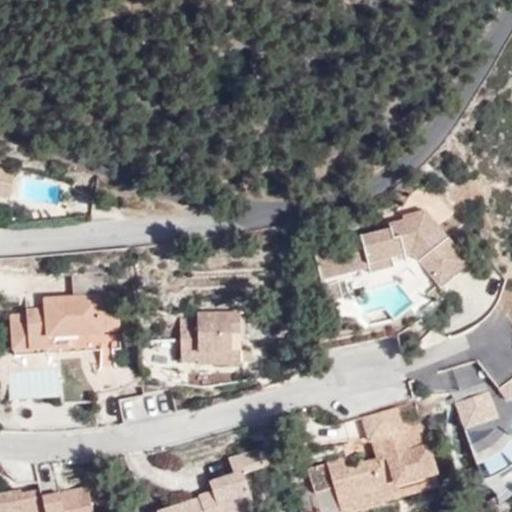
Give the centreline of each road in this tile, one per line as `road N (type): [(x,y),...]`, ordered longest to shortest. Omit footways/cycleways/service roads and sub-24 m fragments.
road 1 (unclassified): [(224,208),(252,214),(337,202),(397,171),(437,126),(511,11)]
road 2 (residential): [(363,382),(149,441),(0,450)]
road 3 (unclassified): [(0,126),(224,208)]
road 4 (residential): [(224,208),(211,219),(170,227),(0,241)]
